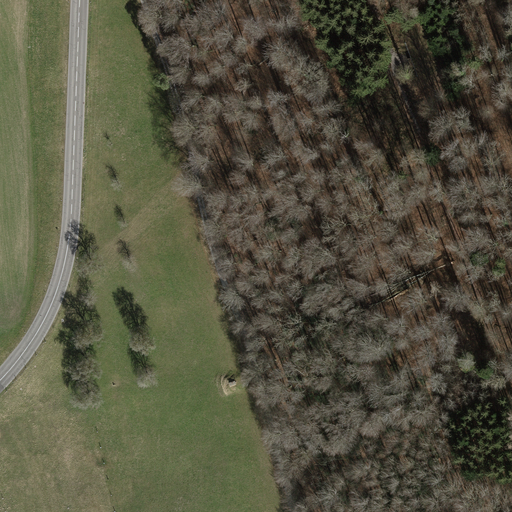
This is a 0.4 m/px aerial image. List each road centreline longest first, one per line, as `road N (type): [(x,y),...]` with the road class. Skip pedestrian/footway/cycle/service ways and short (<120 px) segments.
road 1 (track): [(294,511),(252,341),(141,0)]
road 2 (tertiary): [(0,381),(41,327),(62,276),(79,0)]
